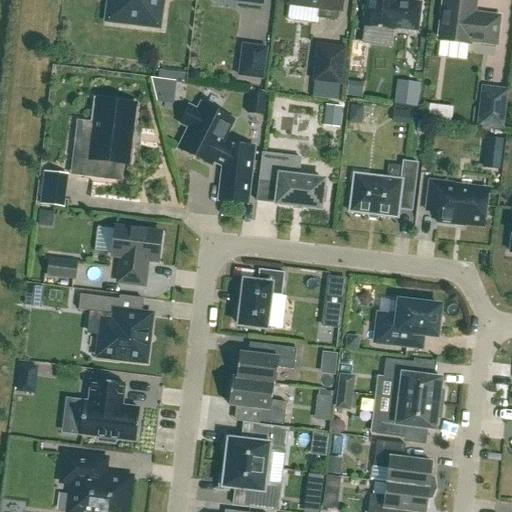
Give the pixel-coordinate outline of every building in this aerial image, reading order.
[(111,0),(111,7),(128,9),(126,22),(152,25),(154,3),(160,4),(160,0),(111,0)] [(340,10),(341,0),(288,0),(288,4),(320,8),(319,19),(337,21),(338,10),(340,10)] [(397,4),(397,0),(363,0),(362,11),(366,11),(364,28),(394,31),(394,28),(417,31),(420,5),(407,3),(407,5),(397,4)] [(484,19),(474,18),(476,2),(457,0),(443,0),(439,42),(470,46),(471,43),(497,46),(500,18),(484,16),(484,19)] [(263,80),(267,49),(243,46),(239,77),(263,80)] [(341,85),(345,50),(315,46),(311,81),(341,85)] [(508,89),(481,86),(476,128),(503,131),(508,89)] [(418,92),(397,89),(395,103),(416,106),(418,92)] [(263,116),(266,95),(250,93),(248,114),(263,116)] [(328,120),(347,120),(347,100),(328,100),(328,120)] [(76,140),(74,157),(81,158),(79,178),(117,182),(117,181),(115,180),(117,164),(129,165),(129,163),(125,163),(127,146),(131,147),(133,129),(129,128),(131,107),(136,107),(136,106),(96,101),(93,124),(78,122),(76,140)] [(357,124),(361,120),(363,107),(351,106),(349,123),(357,124)] [(232,122),(202,107),(199,114),(191,110),(184,124),(191,128),(180,149),(211,165),(213,160),(226,167),(223,196),(221,196),(221,198),(246,201),(253,149),(229,146),(228,149),(221,145),(232,122)] [(263,154),(257,203),(320,210),(321,203),(325,204),(327,189),(323,188),(324,181),(299,178),(301,159),(263,154)] [(414,191),(418,164),(403,162),(401,181),(354,176),(350,213),(397,219),(401,189),(414,191)] [(64,208),(69,175),(44,172),(40,205),(64,208)] [(484,225),(488,193),(453,189),(454,185),(429,182),(426,207),(439,209),(437,224),(454,226),(455,222),(484,225)] [(144,232),(141,228),(132,227),(129,230),(115,228),(112,257),(121,258),(118,283),(144,286),(147,261),(158,262),(161,234),(144,232)] [(74,279),(76,265),(50,262),(49,276),(74,279)] [(282,297),(284,274),(259,271),(258,283),(244,282),(238,326),(266,330),(270,295),(282,297)] [(325,310),(342,312),(345,280),(329,278),(325,310)] [(41,288),(27,287),(25,303),(39,305),(41,288)] [(145,363),(151,316),(118,312),(119,301),(80,296),(78,311),(114,315),(112,335),(101,334),(98,357),(100,357),(103,360),(114,361),(118,360),(145,363)] [(441,321),(438,318),(440,307),(399,302),(397,318),(379,316),(375,343),(421,349),(423,335),(436,337),(436,333),(439,331),(441,321)] [(274,385),(274,386),(276,386),(278,369),(294,371),(296,350),(264,346),(263,358),(239,355),(236,380),(236,381),(274,385)] [(391,399),(442,406),(444,392),(440,391),(442,379),(412,376),(413,364),(386,360),(383,378),(387,383),(393,384),(391,399)] [(19,366),(17,378),(36,380),(37,368),(19,366)] [(338,393),(353,395),(355,376),(340,374),(338,393)] [(236,381),(236,380),(232,379),(229,406),(261,410),(260,423),(284,426),(285,412),(271,411),(274,386),(274,385),(236,381)] [(122,408),(124,385),(92,381),(89,404),(84,403),(80,435),(99,438),(99,443),(115,445),(116,440),(135,442),(140,410),(122,408)] [(351,411),(353,395),(338,393),(336,409),(351,411)] [(317,406),(331,408),(332,397),(318,396),(317,406)] [(441,420),(442,406),(391,399),(389,415),(383,414),(378,418),(376,436),(404,439),(405,427),(435,431),(437,419),(441,420)] [(225,464),(270,469),(272,454),(285,455),(288,430),(255,426),(253,442),(235,440),(235,437),(225,436),(223,450),(226,450),(225,464)] [(313,434),(310,456),(325,458),(328,436),(313,434)] [(387,484),(436,490),(436,489),(435,489),(434,480),(429,479),(431,463),(404,460),(405,446),(377,442),(373,468),(388,470),(387,484)] [(116,511),(127,511),(131,479),(99,475),(101,460),(65,455),(62,482),(72,483),(71,497),(80,498),(79,507),(78,511),(106,511),(107,511),(116,511)] [(328,461),(327,473),(340,475),(341,463),(328,461)] [(268,485),(270,469),(225,464),(223,477),(220,477),(218,491),(228,492),(229,489),(247,491),(245,508),(278,511),(281,487),(268,485)] [(308,474),(306,489),(322,491),(323,476),(308,474)] [(340,478),(326,476),(324,489),(338,491),(340,478)] [(435,491),(436,490),(387,484),(385,498),(370,496),(368,511),(398,511),(403,511),(425,511),(427,498),(432,499),(435,491)]
